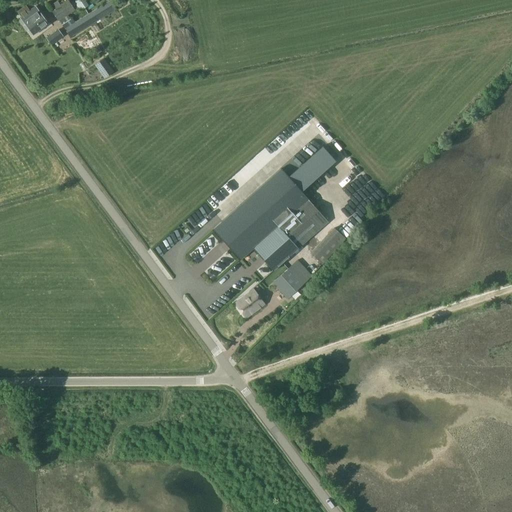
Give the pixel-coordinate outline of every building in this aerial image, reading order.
[(70,38),(116,9),(110,0),(65,29),(70,38)] [(80,11),(89,5),(85,0),(79,0),(75,3),(80,11)] [(57,21),(75,10),(69,1),(52,12),(57,21)] [(33,35),(48,25),(34,7),(20,17),(33,35)] [(51,44),(63,36),(59,30),(47,38),(51,44)] [(61,55),(70,54),(69,44),(60,46),(61,55)] [(103,58),(95,65),(104,78),(113,71),(103,58)] [(93,62),(89,65),(99,79),(103,76),(93,62)] [(275,270),(328,222),(281,170),(214,230),(240,260),(255,247),(275,270)] [(360,198),(366,193),(357,182),(351,187),(360,198)] [(323,185),(317,192),(325,198),(331,191),(323,185)] [(324,261),(344,238),(332,227),(310,248),(324,261)] [(226,249),(214,262),(218,266),(230,253),(226,249)] [(286,297),(311,276),(296,260),(272,281),(286,297)] [(213,278),(217,281),(222,274),(217,271),(213,278)] [(246,318),(264,305),(253,290),(235,303),(246,318)] [(213,364),(219,361),(217,355),(211,358),(213,364)]
